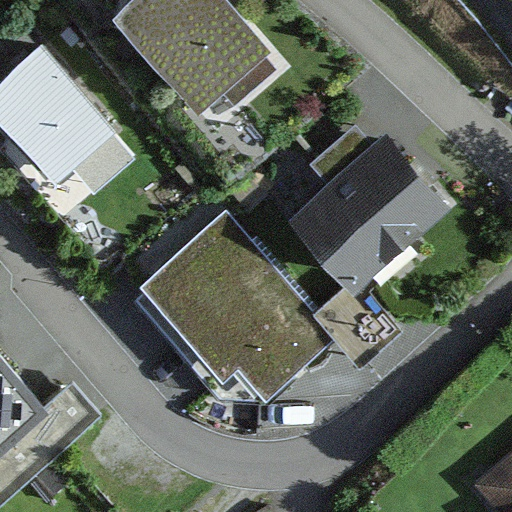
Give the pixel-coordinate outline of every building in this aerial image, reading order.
[(302,72),(243,0),(154,0),(129,21),(223,136),(302,72)] [(141,143),(58,49),(0,100),(0,106),(80,197),(141,143)] [(353,133),(311,161),(323,180),(366,151),(353,133)] [(465,212),(392,138),(305,222),(377,296),(465,212)] [(354,338),(244,214),(161,288),(244,382),(258,369),(285,399),(354,338)] [(53,412),(0,347),(0,488),(15,506),(117,423),(86,385),(53,412)] [(511,511),(511,458),(484,484),(510,511),(511,511)]
